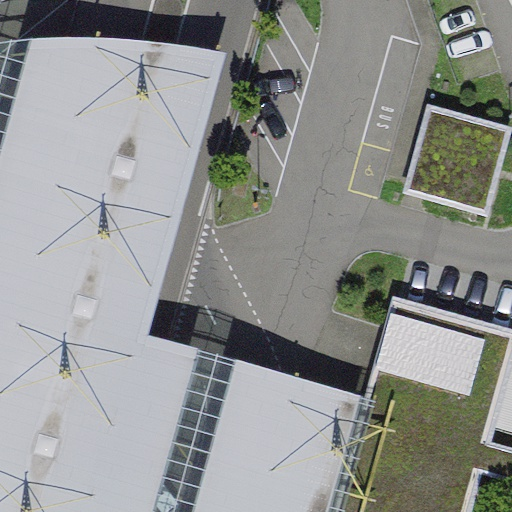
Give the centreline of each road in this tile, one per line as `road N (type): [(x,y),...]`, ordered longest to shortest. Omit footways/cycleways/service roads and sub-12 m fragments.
road 1 (motorway): [(88,511),(228,0)]
road 2 (motorway): [(122,0),(0,435)]
